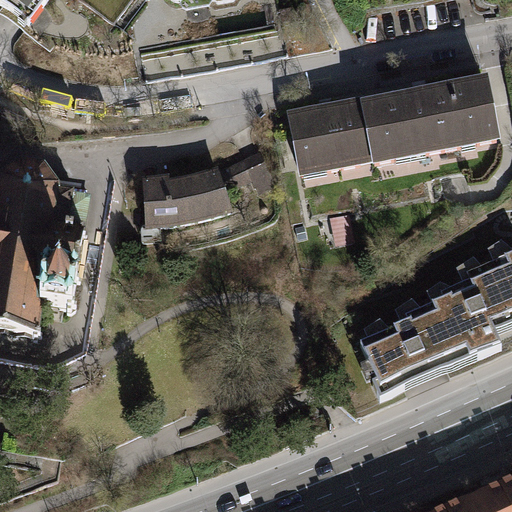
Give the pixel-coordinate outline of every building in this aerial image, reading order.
[(0,0),(0,9),(25,28),(45,0),(0,0)] [(488,85),(356,108),(368,176),(500,153),(488,85)] [(301,188),(368,176),(356,108),(289,119),(301,188)] [(238,203),(272,188),(260,160),(226,175),(238,203)] [(0,178),(0,334),(1,331),(10,333),(9,337),(12,340),(17,340),(20,338),(21,334),(30,336),(30,340),(32,343),(38,344),(39,340),(41,341),(42,336),(39,336),(43,308),(67,312),(67,317),(71,317),(75,314),(76,309),(73,309),(82,239),(87,239),(88,235),(84,234),(84,231),(80,230),(80,233),(67,231),(72,199),(75,195),(72,192),(69,194),(63,193),(61,188),(57,189),(46,173),(48,170),(43,167),(42,171),(23,167),(22,163),(17,164),(18,168),(3,180),(0,178)] [(157,184),(145,185),(147,231),(159,230),(177,228),(194,225),(211,221),(221,218),(232,215),(218,175),(199,181),(184,184),(170,187),(168,182),(157,184)] [(366,392),(375,413),(502,357),(496,343),(511,336),(511,255),(511,256),(496,243),(346,341),(358,369),(348,373),(358,396),(366,392)] [(511,511),(511,486),(454,511),(511,511)]
